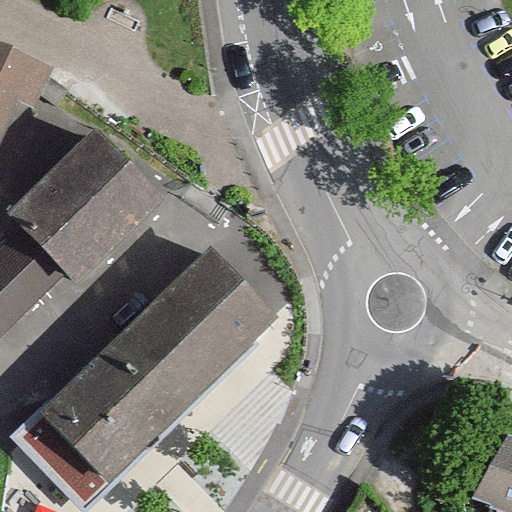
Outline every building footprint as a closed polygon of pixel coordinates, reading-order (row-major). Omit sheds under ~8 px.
[(0,44),(0,137),(27,79),(35,62),(0,44)] [(55,75),(35,62),(27,79),(64,102),(73,87),(69,84),(55,75)] [(102,139),(20,217),(35,230),(50,247),(68,268),(80,277),(162,200),(132,170),(102,139)] [(50,247),(35,230),(24,240),(0,263),(0,333),(59,277),(68,268),(50,247)] [(242,287),(215,257),(29,433),(86,494),(149,438),(224,364),(271,319),(242,287)] [(511,511),(511,452),(506,451),(476,493),(474,507),(491,511),(511,511)]
